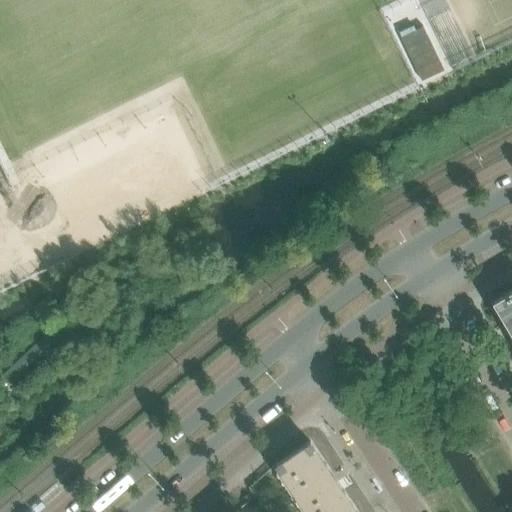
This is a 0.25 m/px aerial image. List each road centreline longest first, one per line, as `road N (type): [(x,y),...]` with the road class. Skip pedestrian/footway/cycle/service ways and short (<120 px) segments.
road 1 (tertiary): [(292,337),(84,511)]
road 2 (tertiary): [(130,511),(309,363)]
road 3 (residential): [(407,511),(309,363)]
road 4 (tertiary): [(309,363),(432,271)]
road 5 (residential): [(511,401),(432,271)]
road 6 (tertiary): [(412,247),(292,337)]
